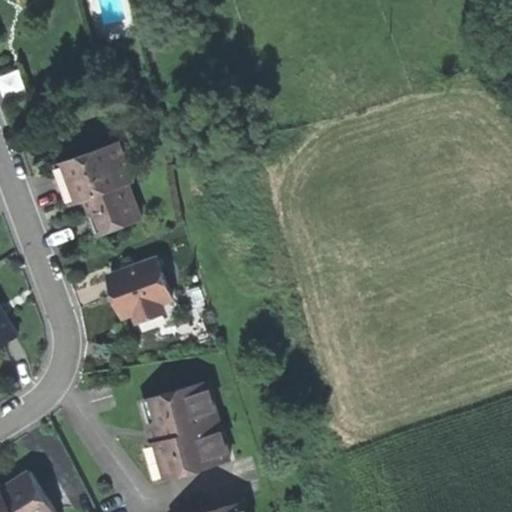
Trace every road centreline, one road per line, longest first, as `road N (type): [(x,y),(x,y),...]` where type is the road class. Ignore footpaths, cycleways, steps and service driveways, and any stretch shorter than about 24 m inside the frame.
road 1 (residential): [(0,149),(63,322),(65,349),(40,401),(0,428)]
road 2 (unknown): [(58,375),(102,456),(139,501)]
